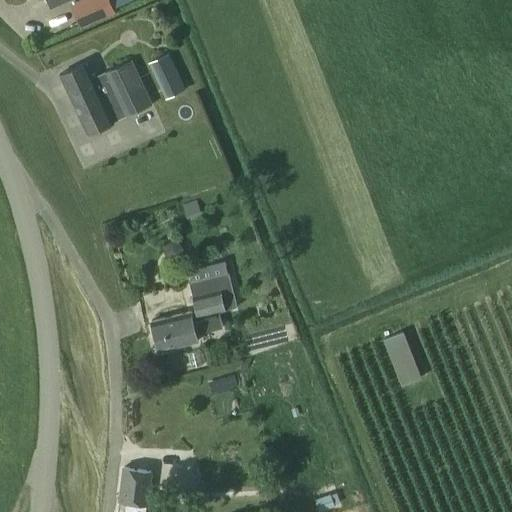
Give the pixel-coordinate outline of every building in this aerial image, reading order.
[(78,0),(72,3),(82,27),(115,12),(109,0),(78,0)] [(187,89),(169,52),(149,62),(167,98),(187,89)] [(153,104),(132,59),(92,78),(85,62),(60,74),(87,134),(153,104)] [(200,211),(197,201),(182,205),(186,216),(200,211)] [(197,310),(151,321),(159,350),(197,340),(196,334),(219,328),(221,323),(218,311),(238,306),(230,272),(189,282),(197,310)] [(402,383),(424,376),(408,328),(386,336),(402,383)] [(126,502),(148,505),(152,471),(122,467),(118,500),(126,502)] [(331,496),(316,501),(319,511),(334,506),(331,496)] [(126,502),(124,511),(146,511),(148,505),(126,502)]
